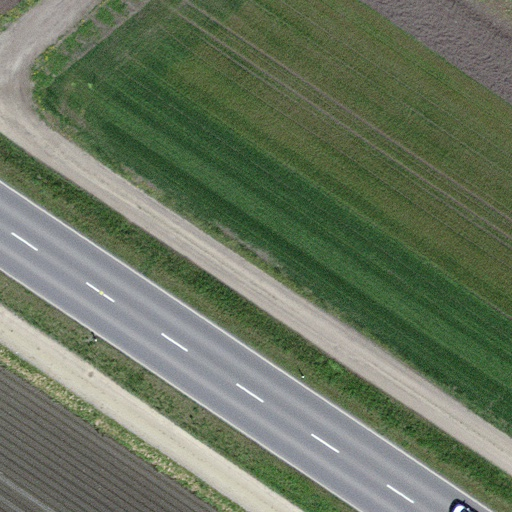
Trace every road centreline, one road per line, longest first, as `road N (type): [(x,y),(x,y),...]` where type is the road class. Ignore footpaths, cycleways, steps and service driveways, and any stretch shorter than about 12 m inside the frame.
road 1 (track): [(0,109),(511,454)]
road 2 (primary): [(398,511),(0,243)]
road 3 (track): [(232,511),(0,355)]
